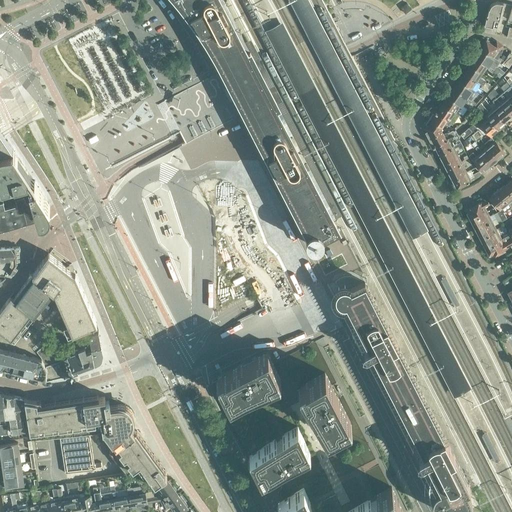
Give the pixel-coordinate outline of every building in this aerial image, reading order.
[(299,212),(304,221),(304,222),(309,230),(308,231),(307,232),(307,233),(306,234),(306,235),(306,236),(306,237),(306,238),(306,239),(306,240),(307,241),(307,242),(308,243),(309,244),(310,245),(311,245),(313,246),(314,246),(315,246),(317,246),(319,245),(321,244),(321,243),(322,243),(322,242),(323,241),(323,240),(324,239),(324,238),(324,236),(338,229),(333,219),(336,218),(324,194),(320,187),(313,174),(303,154),(296,139),(285,118),(288,117),(261,63),(256,54),(251,56),(230,13),(230,12),(223,0),(180,0),(182,1),(188,9),(188,10),(189,10),(195,18),(194,18),(201,28),(202,28),(207,36),(207,37),(213,45),(212,45),(212,46),(213,46),(218,55),(223,64),(222,64),(223,65),(218,67),(217,67),(217,68),(220,74),(227,87),(228,89),(236,103),(240,110),(243,117),(243,119),(244,119),(244,118),(249,116),(250,116),(254,125),(254,126),(255,126),(259,135),(260,135),(264,144),(264,145),(265,145),(269,153),(269,154),(274,164),(275,164),(279,173),(279,174),(284,182),(284,183),(289,192),(289,193),(294,202),(299,211),(299,212)] [(497,27),(500,17),(503,2),(503,1),(502,2),(501,2),(500,2),(499,2),(497,2),(495,2),(494,2),(494,3),(493,3),(492,4),(491,4),(491,5),(490,6),(490,7),(489,8),(488,8),(484,24),(497,27)] [(503,2),(500,17),(508,19),(508,18),(511,5),(503,2)] [(407,3),(401,7),(405,12),(405,13),(408,11),(411,9),(407,3)] [(483,28),(483,31),(496,34),(497,27),(484,24),(483,28)] [(483,42),(480,47),(494,57),(498,51),(500,53),(504,46),(496,40),(494,45),(486,39),(484,42),(483,42)] [(494,57),(480,47),(476,53),(477,53),(475,55),(499,72),(500,71),(503,74),(505,72),(496,66),(499,61),(498,60),(494,57)] [(498,60),(499,61),(509,68),(511,64),(511,54),(510,54),(508,57),(503,53),(498,60)] [(472,57),(469,62),(484,73),(483,73),(487,68),(489,69),(489,71),(500,78),(503,74),(500,71),(499,72),(475,55),(473,58),(472,57)] [(466,69),(464,71),(489,88),(491,86),(487,83),(487,82),(480,77),(483,73),(484,73),(469,62),(465,68),(466,69)] [(489,88),(464,71),(462,74),(462,73),(458,78),(473,89),(476,84),(480,86),(481,85),(482,86),(480,88),(487,92),(489,88)] [(469,95),(473,89),(458,78),(454,84),(455,85),(453,86),(478,104),(480,101),(473,96),(472,98),(469,95)] [(511,90),(511,91),(508,95),(511,100),(511,85),(507,80),(503,83),(509,90),(510,88),(511,89),(511,90)] [(451,89),(447,94),(462,105),(464,102),(474,108),(478,104),(453,86),(451,89)] [(511,115),(511,113),(511,100),(508,95),(502,100),(500,98),(501,97),(494,89),(492,92),(511,115)] [(486,99),(493,107),(504,121),(511,115),(492,92),(486,99)] [(444,101),(442,103),(455,113),(460,116),(462,113),(458,111),(462,105),(447,94),(443,100),(444,101)] [(442,103),(437,111),(455,123),(460,116),(455,113),(442,103)] [(481,110),(488,118),(488,117),(498,129),(500,128),(498,125),(504,121),(493,107),(489,111),(482,103),(478,107),(481,110)] [(359,107),(352,110),(359,122),(365,119),(359,107)] [(453,125),(455,123),(437,111),(434,109),(429,117),(440,125),(441,126),(442,125),(443,126),(444,126),(446,124),(450,127),(452,124),(453,125)] [(481,125),(491,136),(498,129),(488,117),(488,118),(482,122),(477,115),(475,117),(476,118),(478,121),(481,125)] [(423,129),(427,137),(440,130),(442,129),(444,126),(443,126),(442,125),(441,126),(440,125),(429,117),(423,125),(424,126),(424,128),(423,129)] [(476,122),(478,121),(476,118),(471,122),(472,124),(473,124),(476,127),(479,125),(476,122)] [(472,130),(469,126),(460,134),(463,138),(472,130)] [(0,150),(13,149),(13,148),(10,144),(7,140),(5,137),(1,130),(0,128),(0,150)] [(444,134),(442,129),(440,130),(427,137),(424,139),(423,139),(424,139),(427,137),(432,146),(435,144),(457,132),(456,129),(444,134)] [(101,176),(106,185),(111,190),(115,183),(125,177),(151,164),(187,146),(185,143),(184,142),(183,138),(181,135),(180,134),(180,133),(179,132),(99,173),(101,176)] [(436,147),(439,153),(454,146),(453,145),(454,145),(452,141),(459,137),(457,132),(435,144),(432,146),(433,148),(432,146),(435,145),(436,147)] [(484,142),(486,145),(498,159),(505,152),(491,136),(484,142)] [(439,156),(442,162),(458,154),(456,150),(463,146),(461,141),(454,145),(453,145),(454,146),(439,153),(440,156),(439,156)] [(475,146),(480,152),(491,165),(498,159),(486,145),(482,149),(478,144),(475,146)] [(13,149),(0,150),(0,181),(14,177),(15,180),(28,177),(31,181),(33,180),(28,171),(13,149)] [(483,172),(491,165),(480,152),(476,155),(474,152),(469,156),(483,172)] [(350,166),(344,153),(337,157),(343,169),(350,166)] [(458,154),(442,162),(445,168),(446,167),(447,170),(469,159),(467,154),(464,156),(465,158),(461,160),(458,154)] [(448,174),(451,179),(467,171),(465,167),(472,163),(469,159),(447,170),(449,173),(448,174)] [(467,171),(451,179),(454,185),(455,184),(457,189),(458,188),(458,187),(475,178),(481,173),(478,170),(473,173),(471,168),(467,171)] [(31,181),(28,181),(28,182),(29,184),(33,198),(35,205),(37,213),(38,213),(39,214),(39,216),(40,219),(44,218),(43,215),(45,214),(47,212),(48,211),(48,210),(49,208),(48,205),(49,205),(50,204),(47,201),(34,181),(33,180),(31,181)] [(29,184),(28,182),(17,185),(27,220),(39,216),(39,214),(38,213),(37,213),(35,205),(33,198),(29,184)] [(17,223),(18,223),(25,221),(27,220),(17,185),(7,188),(17,223)] [(511,193),(505,185),(497,191),(508,203),(507,203),(508,204),(511,208),(511,193)] [(7,188),(0,189),(0,203),(6,226),(7,226),(7,227),(8,227),(8,226),(8,224),(16,224),(17,224),(17,223),(7,188)] [(498,212),(500,216),(502,221),(507,217),(504,212),(505,211),(503,209),(508,204),(507,203),(508,203),(497,191),(490,197),(496,205),(500,210),(498,212)] [(467,213),(470,219),(487,211),(485,207),(490,205),(487,200),(481,202),(467,209),(466,208),(466,209),(468,213),(467,213)] [(492,220),(496,218),(500,216),(498,212),(490,216),(487,211),(470,219),(473,226),(474,225),(476,228),(492,220)] [(481,237),(481,238),(496,230),(497,230),(494,225),(492,220),(476,228),(478,231),(477,232),(480,238),(481,237)] [(481,241),(485,247),(501,239),(497,230),(496,230),(481,238),(482,241),(481,241)] [(501,239),(485,247),(488,253),(489,253),(491,256),(505,249),(505,248),(511,243),(511,237),(511,238),(503,242),(501,239)] [(20,247),(5,247),(5,275),(11,277),(20,265),(20,247)] [(13,299),(34,316),(53,291),(54,290),(61,308),(72,334),(97,323),(86,297),(75,272),(74,272),(49,253),(13,298),(13,299)] [(286,281),(293,292),(383,467),(389,480),(400,500),(405,511),(416,511),(431,504),(449,496),(444,486),(454,481),(459,491),(470,486),(405,359),(365,281),(351,288),(335,297),(318,264),(286,281)] [(0,309),(0,330),(14,341),(34,316),(13,299),(13,298),(10,296),(0,309)] [(101,347),(98,332),(89,334),(89,335),(91,349),(101,347)] [(41,337),(45,342),(52,338),(47,333),(41,337)] [(44,345),(36,351),(41,357),(42,358),(42,359),(47,368),(46,378),(46,379),(51,378),(52,379),(53,379),(52,378),(63,375),(64,377),(65,377),(74,373),(73,373),(79,370),(94,365),(95,365),(94,365),(91,349),(89,335),(87,334),(70,346),(58,355),(49,342),(45,345),(44,345)] [(101,347),(91,349),(94,365),(100,362),(101,360),(103,354),(101,347)] [(4,359),(2,367),(9,369),(12,369),(14,362),(17,352),(6,349),(4,359)] [(280,378),(273,363),(268,351),(254,358),(246,362),(245,362),(243,363),(220,375),(212,380),(219,394),(222,398),(221,398),(239,434),(245,431),(245,430),(249,428),(234,399),(259,388),(263,386),(263,384),(266,383),(267,384),(268,384),(268,383),(280,378)] [(14,362),(12,369),(14,370),(16,370),(23,372),(25,364),(27,355),(17,352),(14,362)] [(25,364),(23,372),(30,374),(36,376),(46,378),(47,368),(42,359),(42,358),(32,356),(27,355),(25,364)] [(327,435),(351,422),(325,372),(299,387),(300,389),(302,387),(307,397),(306,398),(310,405),(313,409),(312,410),(312,411),(313,411),(327,435)] [(3,393),(0,392),(0,434),(8,433),(8,434),(7,423),(6,415),(5,412),(5,411),(3,393)] [(13,395),(3,393),(5,411),(5,412),(6,415),(7,423),(8,434),(10,436),(19,434),(18,429),(13,395)] [(47,438),(60,436),(65,472),(77,471),(95,468),(90,432),(92,431),(104,430),(105,431),(115,445),(110,450),(120,464),(127,474),(140,465),(155,486),(167,477),(163,472),(166,470),(137,430),(134,432),(134,431),(135,427),(137,422),(137,417),(136,412),(134,408),(130,404),(129,403),(126,402),(121,400),(117,400),(109,399),(105,399),(105,396),(99,397),(98,394),(86,396),(71,399),(54,401),(53,401),(43,403),(41,403),(41,401),(41,400),(25,397),(31,439),(47,438)] [(13,395),(18,429),(29,427),(27,416),(25,398),(24,398),(25,397),(13,395)] [(276,438),(252,453),(249,454),(254,464),(258,472),(259,472),(261,477),(261,478),(291,463),(296,461),(298,460),(299,460),(299,459),(310,453),(298,426),(284,434),(285,436),(280,438),(279,437),(276,438)] [(0,444),(0,448),(1,455),(19,452),(18,442),(0,444)] [(1,455),(2,465),(21,463),(19,452),(1,455)] [(2,465),(4,476),(22,473),(21,463),(2,465)] [(4,476),(5,486),(6,486),(6,489),(24,486),(22,473),(4,476)] [(168,481),(167,479),(159,485),(163,491),(161,493),(163,495),(154,497),(155,501),(160,500),(162,503),(166,500),(167,501),(178,493),(175,490),(176,489),(169,480),(168,481)] [(110,486),(112,498),(114,508),(130,505),(129,495),(117,497),(114,485),(110,486)] [(96,501),(92,502),(94,511),(95,511),(114,508),(112,498),(101,500),(98,486),(93,486),(96,501)] [(347,511),(403,511),(392,487),(376,496),(376,495),(372,498),(373,499),(369,501),(368,500),(347,511)] [(55,501),(49,502),(50,511),(61,511),(59,497),(59,495),(57,488),(52,489),(54,498),(55,501)] [(314,511),(314,510),(312,506),(311,507),(309,503),(310,502),(303,488),(278,503),(282,511),(314,511)] [(50,511),(49,502),(43,503),(40,490),(36,490),(37,496),(37,501),(39,511),(50,511)] [(128,492),(129,495),(130,505),(155,501),(154,497),(147,498),(146,492),(133,494),(133,491),(128,492)] [(80,493),(80,496),(79,496),(82,511),(94,511),(92,502),(90,492),(80,493)] [(18,511),(17,505),(16,499),(15,493),(10,493),(13,509),(7,510),(7,511),(18,511)] [(82,511),(79,496),(80,496),(80,493),(69,495),(72,511),(82,511)] [(175,508),(178,511),(180,511),(184,509),(188,507),(186,506),(187,505),(181,495),(180,496),(178,493),(167,501),(166,500),(162,503),(165,510),(169,507),(168,506),(170,505),(173,509),(175,508)] [(72,511),(69,495),(59,497),(61,511),(72,511)] [(34,505),(28,506),(29,511),(39,511),(37,501),(34,502),(34,505)]
